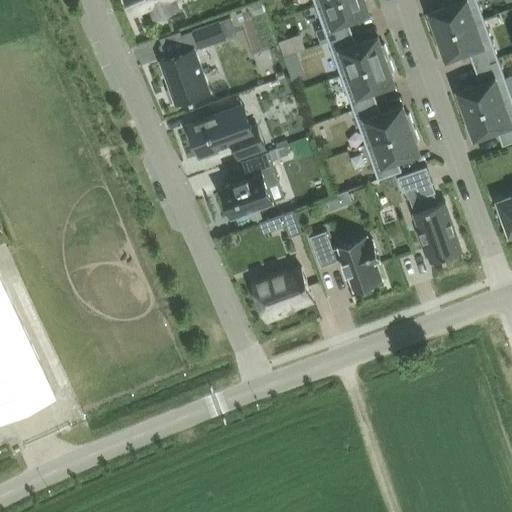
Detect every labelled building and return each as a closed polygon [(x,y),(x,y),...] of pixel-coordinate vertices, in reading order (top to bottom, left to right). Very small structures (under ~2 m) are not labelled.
[(127,0),(129,4),(132,3),(135,11),(150,5),(155,16),(178,6),(174,0),(127,0)] [(327,0),(316,4),(328,39),(353,30),(349,19),(370,12),(365,0),(327,0)] [(429,20),(434,33),(483,16),(476,0),(450,0),(427,8),(431,19),(429,20)] [(483,16),(434,33),(439,47),(441,46),(446,59),(469,50),(474,65),(497,56),(483,16)] [(187,49),(160,58),(170,87),(167,88),(172,101),(175,100),(175,102),(212,90),(196,45),(200,44),(201,45),(226,36),(220,18),(193,28),(193,29),(181,33),(187,49)] [(357,41),(353,30),(328,39),(340,74),(390,56),(385,42),(381,43),(378,34),(357,41)] [(290,36),(279,40),(284,55),(295,51),(290,36)] [(390,56),(340,74),(353,108),(378,99),(374,89),(395,81),(391,71),(395,70),(390,56)] [(480,79),(456,88),(460,99),(458,100),(463,113),(511,96),(497,56),(474,65),(480,79)] [(511,96),(463,113),(468,127),(469,126),(474,138),(498,129),(503,143),(511,140),(511,96)] [(365,143),(415,125),(410,111),(406,112),(402,103),(382,110),(378,99),(353,108),(365,143)] [(251,125),(240,129),(232,107),(189,122),(200,154),(234,142),(239,155),(264,147),(257,126),(251,128),(251,125)] [(415,125),(365,143),(378,178),(403,169),(399,158),(420,150),(416,140),(420,139),(415,125)] [(285,143),(275,146),(279,155),(288,152),(285,143)] [(222,185),(232,214),(272,199),(266,183),(279,178),(268,149),(243,158),(249,176),(222,185)] [(427,165),(398,175),(403,189),(407,188),(416,185),(420,196),(427,193),(431,205),(415,211),(414,211),(419,227),(417,228),(426,255),(429,254),(430,260),(464,248),(447,199),(438,203),(434,191),(436,190),(427,165)] [(349,189),(338,193),(343,205),(353,202),(349,189)] [(511,191),(496,197),(509,234),(511,233),(511,191)] [(295,207),(282,212),(291,235),(303,231),(295,207)] [(327,228),(310,234),(321,264),(338,258),(337,257),(342,255),(354,288),(383,277),(377,260),(382,258),(374,235),(369,237),(368,234),(333,247),(327,228)] [(252,245),(266,238),(262,229),(247,236),(252,245)] [(286,264),(250,277),(267,321),(290,313),(288,310),(315,300),(301,262),(287,268),(286,264)]
